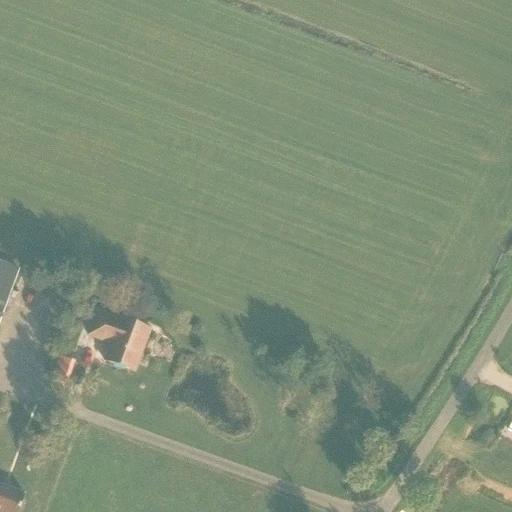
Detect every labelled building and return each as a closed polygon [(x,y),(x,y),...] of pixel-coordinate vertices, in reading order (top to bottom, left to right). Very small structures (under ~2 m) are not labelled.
[(0,317),(18,269),(0,262),(0,317)] [(40,290),(44,306),(59,303),(55,286),(40,290)] [(108,345),(102,361),(135,374),(151,329),(119,317),(118,319),(95,310),(85,337),(108,345)] [(41,380),(42,330),(29,330),(29,349),(36,350),(35,367),(29,367),(29,380),(41,380)] [(72,362),(57,356),(48,379),(64,385),(72,362)] [(0,511),(18,511),(24,495),(0,485),(0,511)]
